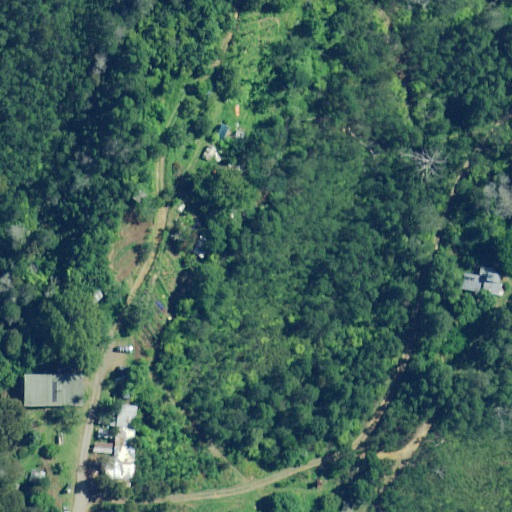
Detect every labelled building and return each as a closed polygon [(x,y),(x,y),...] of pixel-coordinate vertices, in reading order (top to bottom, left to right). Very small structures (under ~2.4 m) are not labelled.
[(249,157),(257,141),(218,121),(210,137),(249,157)] [(497,276),(491,275),(491,280),(461,275),(459,290),(501,297),(503,286),(495,284),(497,276)] [(80,407),(81,377),(22,376),(22,407),(80,407)] [(119,418),(110,417),(109,427),(108,439),(114,440),(111,480),(129,481),(134,407),(120,406),(119,418)] [(44,473),(34,471),(32,483),(42,485),(44,473)] [(350,511),(352,503),(342,501),(340,511),(350,511)]
